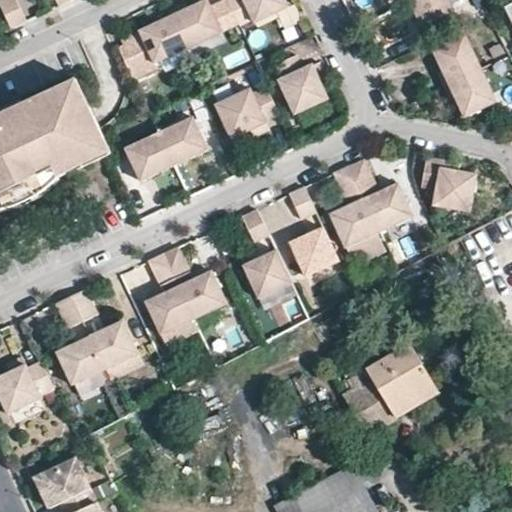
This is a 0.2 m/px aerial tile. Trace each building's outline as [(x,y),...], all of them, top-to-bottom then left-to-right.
[(26,20),(16,0),(0,0),(0,2),(12,27),(26,20)] [(225,32),(210,0),(204,0),(200,2),(186,8),(173,15),(189,49),(225,32)] [(291,7),(288,0),(227,0),(240,26),(253,20),(255,24),(291,7)] [(461,19),(451,0),(413,0),(410,1),(416,14),(420,23),(426,35),(461,19)] [(416,14),(410,1),(406,3),(412,16),(416,14)] [(186,8),(184,4),(171,10),(173,15),(186,8)] [(173,15),(171,10),(158,16),(160,21),(173,15)] [(189,49),(173,15),(160,21),(140,30),(134,33),(121,39),(125,46),(120,48),(134,79),(158,68),(156,64),(189,49)] [(484,68),(467,33),(433,49),(438,60),(443,70),(449,84),(484,68)] [(305,67),(299,54),(268,68),(275,84),(280,81),(296,115),(331,99),(319,73),(314,63),(305,67)] [(499,102),(484,68),(449,84),(455,96),(465,118),(499,102)] [(449,84),(443,70),(438,73),(444,86),(449,84)] [(78,81),(3,116),(0,109),(0,209),(7,209),(28,202),(48,190),(61,178),(61,177),(112,153),(78,81)] [(455,96),(449,84),(444,86),(450,99),(455,96)] [(252,87),(216,104),(233,140),(252,131),(267,124),(269,123),(268,120),(281,114),(268,85),(257,90),(255,92),(252,87)] [(211,149),(195,116),(160,132),(176,166),(211,149)] [(267,124),(252,131),(255,137),(271,131),(267,124)] [(176,166),(160,132),(126,149),(142,182),(176,166)] [(472,210),(480,172),(468,169),(461,168),(444,165),(445,157),(430,153),(423,184),(436,187),(433,202),(472,210)] [(461,168),(463,160),(445,157),(444,165),(461,168)] [(414,216),(398,183),(389,187),(379,192),(373,195),(369,188),(376,185),(364,160),(349,167),(380,232),(414,216)] [(380,232),(349,167),(333,174),(345,199),(352,196),(355,203),(349,206),(338,211),(329,215),(345,249),(380,232)] [(379,192),(376,185),(369,188),(373,195),(379,192)] [(316,213),(304,187),(288,195),(300,220),(316,213)] [(352,196),(345,199),(349,206),(355,203),(352,196)] [(269,236),(257,210),(242,217),(254,243),(269,236)] [(339,263),(323,229),(299,240),(290,244),(306,278),(339,263)] [(380,232),(345,249),(354,268),(389,252),(380,232)] [(184,277),(191,274),(178,247),(163,254),(195,321),(228,306),(212,273),(204,277),(194,282),(188,285),(184,277)] [(292,284),(276,251),(253,262),(243,267),(259,299),(292,284)] [(195,321),(163,254),(147,262),(159,289),(166,286),(169,293),(163,296),(155,300),(146,304),(162,337),(195,321)] [(184,277),(188,285),(194,282),(191,274),(184,277)] [(163,296),(169,293),(166,286),(159,289),(163,296)] [(98,315),(86,290),(70,296),(82,322),(98,315)] [(82,322),(70,296),(55,304),(67,329),(82,322)] [(138,354),(123,321),(114,326),(90,337),(105,370),(138,354)] [(105,370),(90,337),(65,349),(56,353),(72,386),(105,370)] [(352,391),(343,396),(367,437),(396,420),(392,412),(434,386),(410,345),(348,383),(352,391)] [(11,375),(27,367),(23,359),(7,367),(11,375)] [(55,391),(42,364),(34,368),(28,370),(27,367),(11,375),(0,379),(0,399),(9,417),(11,416),(43,401),(41,397),(55,391)] [(78,511),(96,503),(76,461),(36,480),(47,503),(51,501),(54,508),(61,505),(63,511),(78,511)] [(366,488),(355,466),(326,481),(338,503),(366,488)] [(379,511),(366,488),(338,503),(326,481),(275,508),(276,511),(379,511)] [(100,511),(96,503),(78,511),(100,511)]
